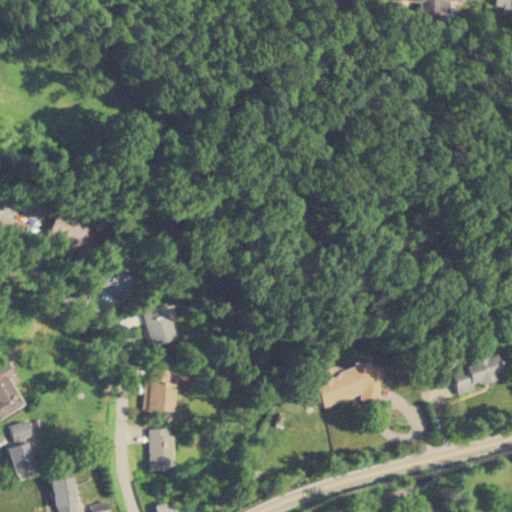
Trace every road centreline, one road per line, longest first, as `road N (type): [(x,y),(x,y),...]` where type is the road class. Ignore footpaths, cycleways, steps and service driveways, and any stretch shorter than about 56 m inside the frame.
road 1 (residential): [(134,511),(119,447),(119,327),(9,266)]
road 2 (residential): [(259,511),(424,458),(511,439)]
road 3 (residential): [(282,501),(264,467),(261,434),(288,383)]
